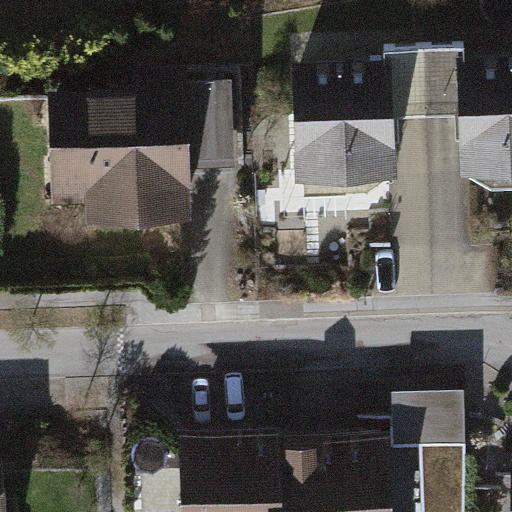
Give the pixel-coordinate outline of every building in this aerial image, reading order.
[(467,46),(429,47),(430,123),(469,123),(468,61),(467,46)] [(392,65),(393,124),(430,123),(429,47),(392,47),(392,65)] [(469,123),(469,182),(511,181),(511,60),(468,61),(469,123)] [(298,66),(299,187),(394,186),(393,124),(392,65),(298,66)] [(140,92),(56,94),(58,206),(94,205),(95,221),(197,219),(196,175),(194,84),(194,66),(139,67),(140,92)] [(242,83),(194,84),(196,175),(244,174),(242,83)] [(367,375),(368,400),(404,399),(405,432),(474,429),(472,372),(367,375)] [(180,511),(288,511),(287,436),(287,427),(179,428),(180,511)] [(396,511),(395,434),(287,436),(288,511),(396,511)] [(0,461),(0,511),(8,511),(8,462),(0,461)]
